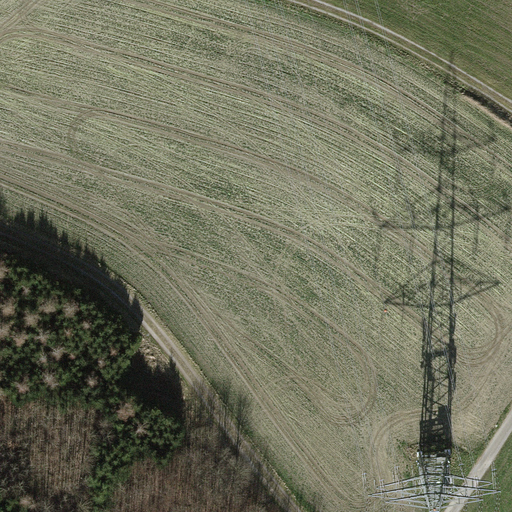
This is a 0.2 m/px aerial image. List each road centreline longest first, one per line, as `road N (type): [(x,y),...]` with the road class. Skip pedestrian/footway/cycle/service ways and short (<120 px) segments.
road 1 (track): [(0,230),(85,268),(131,309),(289,511)]
road 2 (track): [(511,102),(398,33),(300,0)]
